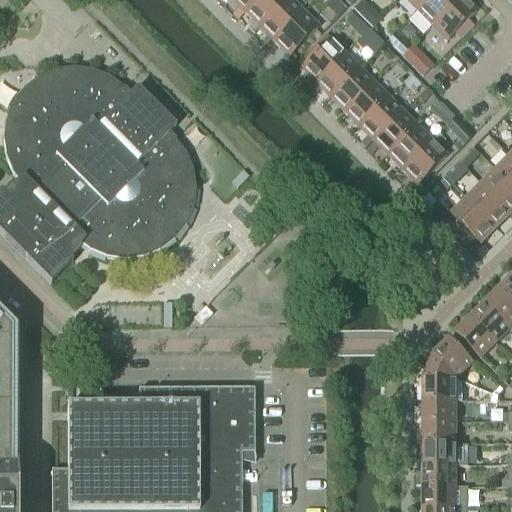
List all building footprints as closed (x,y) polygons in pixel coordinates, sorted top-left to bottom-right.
[(244,15),(259,0),(230,0),(230,1),(244,15)] [(258,30),(288,0),(259,0),(244,15),(258,30)] [(273,44),(303,14),(288,0),(258,30),(273,44)] [(325,8),(337,18),(344,10),(333,0),(325,8)] [(401,0),(416,14),(430,0),(401,0)] [(430,29),(458,0),(430,0),(416,14),(430,29)] [(462,0),(458,0),(430,29),(446,44),(476,14),(462,0)] [(354,14),(371,31),(381,21),(364,5),(354,14)] [(303,14),(273,44),(288,59),(318,30),(303,14)] [(473,28),(468,22),(454,36),(460,42),(473,28)] [(361,25),(354,33),(361,40),(369,33),(361,25)] [(396,35),(386,45),(400,59),(402,58),(410,49),(396,35)] [(315,87),(345,57),(329,42),(299,72),(315,87)] [(410,49),(402,58),(412,68),(422,58),(412,47),(410,49)] [(329,101),(359,71),(345,57),(315,87),(329,101)] [(129,97),(123,91),(124,90),(109,79),(92,72),(74,70),(56,72),(37,79),(23,90),(12,105),(4,121),(2,139),(3,157),(11,176),(16,182),(3,195),(1,192),(0,193),(0,236),(50,287),(73,264),(70,262),(83,249),(88,253),(106,261),(124,263),(143,261),(159,254),(174,242),(186,227),(192,211),(196,192),(194,173),(186,156),(174,141),(174,142),(168,136),(172,132),(134,92),(129,97)] [(343,116),(373,86),(359,71),(329,101),(343,116)] [(411,77),(403,85),(412,94),(420,87),(420,86),(415,80),(411,77)] [(358,130),(388,100),(373,86),(343,116),(358,130)] [(425,92),(418,99),(423,104),(430,97),(430,96),(425,91),(425,92)] [(372,145),(402,115),(388,100),(358,130),(372,145)] [(439,107),(432,114),(438,119),(445,112),(439,107)] [(387,159),(417,129),(402,115),(372,145),(387,159)] [(455,137),(462,130),(454,121),(447,128),(455,137)] [(401,173),(431,144),(417,129),(387,159),(401,173)] [(431,144),(401,173),(416,189),(446,159),(431,144)] [(511,189),(511,160),(509,157),(494,171),(511,189)] [(510,217),(511,215),(511,189),(494,171),(480,186),(510,217)] [(445,179),(439,184),(445,190),(450,184),(445,179)] [(496,231),(510,217),(480,186),(466,200),(496,231)] [(481,246),(496,231),(466,200),(451,215),(481,246)] [(462,229),(452,239),(456,243),(468,255),(478,245),(462,229)] [(312,238),(312,259),(324,259),(324,238),(312,238)] [(511,305),(511,281),(500,293),(511,305)] [(510,332),(511,329),(511,305),(500,293),(485,308),(510,332)] [(495,347),(510,332),(485,308),(471,322),(495,347)] [(0,511),(16,511),(17,334),(0,317),(0,511)] [(481,361),(495,347),(471,322),(456,337),(481,361)] [(433,358),(429,369),(458,382),(474,366),(450,342),(433,358)] [(429,369),(423,383),(423,403),(458,404),(458,405),(462,405),(462,385),(458,383),(458,382),(429,369)] [(67,473),(241,473),(241,459),(253,459),(254,464),(255,464),(254,457),(253,392),(138,392),(138,408),(67,409),(67,473)] [(458,404),(423,403),(423,424),(458,425),(458,405),(458,404)] [(423,433),(417,433),(417,446),(423,446),(458,446),(458,425),(423,424),(423,433)] [(423,447),(418,447),(418,461),(423,461),(423,468),(433,468),(458,468),(458,446),(423,446),(423,447)] [(423,477),(417,477),(417,490),(423,490),(457,490),(458,468),(433,468),(423,468),(423,477)] [(502,483),(502,490),(511,489),(511,468),(510,468),(510,479),(509,479),(509,482),(502,483)] [(50,511),(240,511),(241,473),(67,473),(51,473),(50,511)] [(508,503),(510,503),(510,511),(511,511),(511,489),(502,490),(502,491),(508,491),(508,503)] [(457,490),(423,490),(423,511),(457,511),(468,511),(468,491),(458,491),(457,490)]
